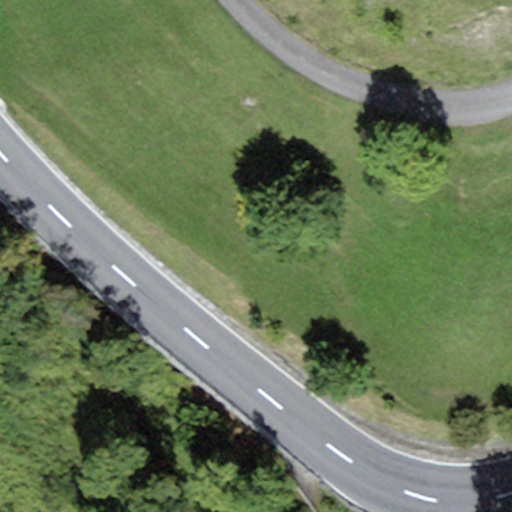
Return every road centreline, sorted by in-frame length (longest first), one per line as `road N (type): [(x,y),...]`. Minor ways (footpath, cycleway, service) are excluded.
road 1 (secondary): [(0,141),(115,269),(347,459),(430,500),(511,494)]
road 2 (unclassified): [(511,96),(436,105),(356,86),(281,42),(236,0)]
